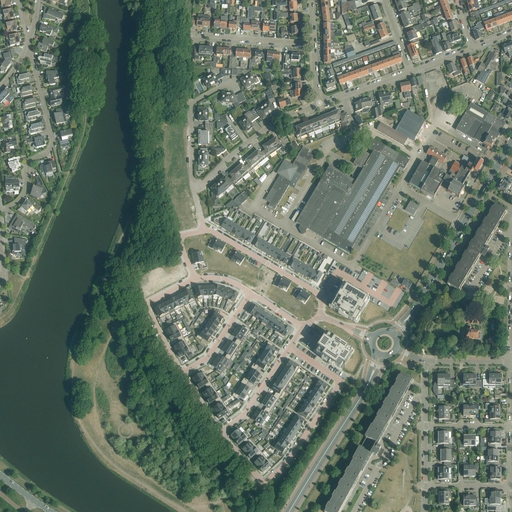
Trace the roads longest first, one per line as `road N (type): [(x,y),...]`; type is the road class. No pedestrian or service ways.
road 1 (residential): [(290,347),(338,382),(285,464),(260,479),(219,430)]
road 2 (tertiary): [(419,300),(511,142)]
road 3 (tertiary): [(288,511),(366,387)]
road 4 (residential): [(195,182),(258,134),(318,105)]
road 5 (residential): [(353,511),(416,396),(425,395)]
road 6 (residential): [(319,296),(203,226)]
road 7 (residential): [(181,373),(147,304),(195,278)]
road 8 (residential): [(313,44),(189,33)]
